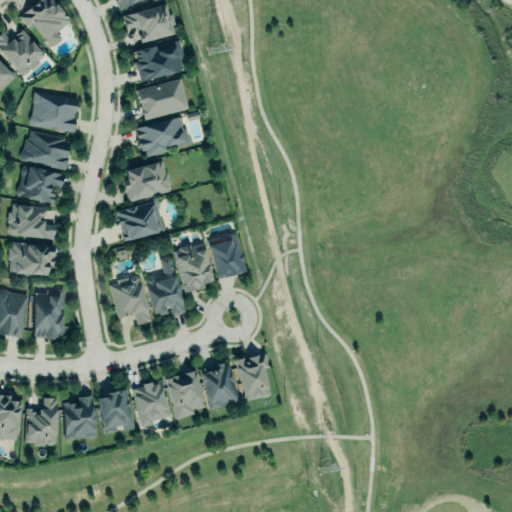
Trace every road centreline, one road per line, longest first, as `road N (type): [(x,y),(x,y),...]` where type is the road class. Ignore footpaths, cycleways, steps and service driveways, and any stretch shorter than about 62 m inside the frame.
road 1 (residential): [(77,0),(93,35),(102,93),(79,228),(94,362)]
road 2 (residential): [(0,364),(94,362),(198,335),(229,315)]
